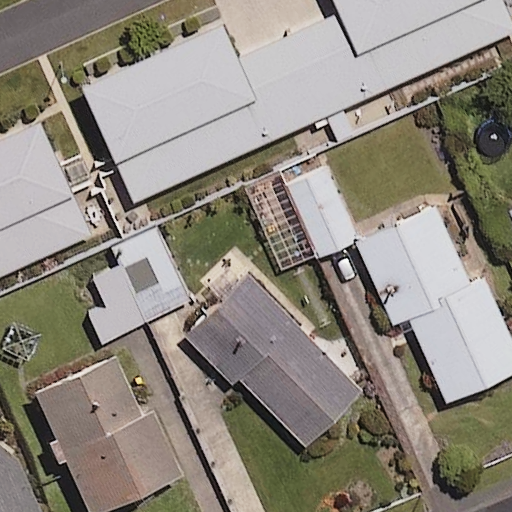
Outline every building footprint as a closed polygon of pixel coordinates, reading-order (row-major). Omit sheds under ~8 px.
[(511,12),(511,0),(308,0),(238,30),(225,0),(209,0),(74,58),(126,177),(511,12)] [(0,246),(91,208),(40,89),(0,105),(0,246)] [(285,179),(281,171),(247,185),(282,267),(356,236),(325,163),(285,179)] [(469,281),(435,204),(357,238),(394,321),(409,315),(447,399),(511,370),(511,340),(483,275),(469,281)] [(118,261),(148,320),(197,295),(159,220),(109,245),(118,261)] [(101,344),(126,331),(135,349),(150,341),(141,324),(148,320),(118,261),(91,274),(96,283),(75,294),(101,344)] [(362,390),(251,270),(186,329),(232,379),(239,373),(304,443),(362,390)] [(109,360),(31,396),(52,442),(44,446),(53,464),(61,460),(84,511),(101,511),(177,477),(142,402),(131,407),(109,360)] [(32,511),(6,459),(0,453),(0,511),(32,511)]
